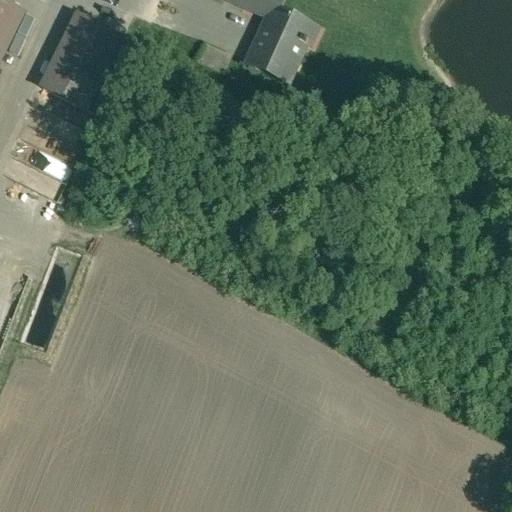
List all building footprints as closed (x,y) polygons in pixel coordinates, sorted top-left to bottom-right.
[(0,0),(0,71),(28,15),(0,0)] [(223,0),(223,1),(245,11),(249,0),(266,0),(277,5),(279,0),(223,0)] [(310,29),(273,13),(277,5),(266,0),(249,0),(245,11),(268,21),(262,35),(263,36),(249,68),(289,87),(306,48),(307,49),(309,45),(305,43),(310,29)] [(122,41),(78,19),(42,91),(86,113),(122,41)] [(38,152),(31,166),(68,185),(75,170),(38,152)]
